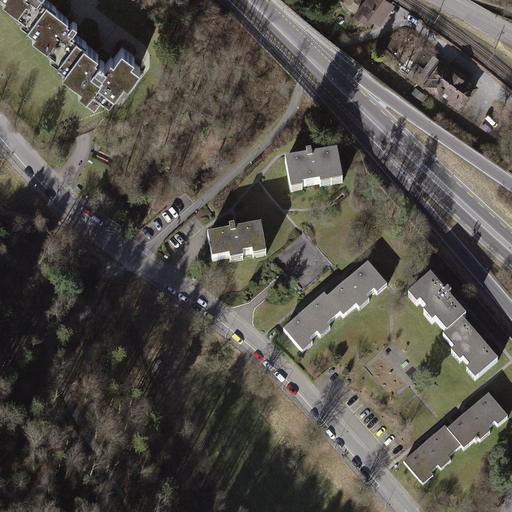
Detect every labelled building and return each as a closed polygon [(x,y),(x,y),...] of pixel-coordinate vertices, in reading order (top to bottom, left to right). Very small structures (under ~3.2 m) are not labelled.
[(2,0),(23,16),(21,19),(28,24),(27,25),(35,31),(33,34),(55,50),(52,53),(66,64),(63,68),(82,82),(79,86),(96,98),(102,90),(111,96),(126,76),(130,78),(142,62),(133,56),(136,52),(123,43),(115,54),(112,52),(111,53),(102,46),(100,49),(87,40),(87,39),(72,28),(79,19),(77,18),(79,16),(71,10),(68,13),(50,0),(2,0)] [(392,3),(387,0),(363,0),(355,12),(370,22),(374,16),(379,20),(392,3)] [(415,62),(407,73),(439,97),(441,94),(449,100),(447,103),(457,110),(475,86),(434,56),(424,69),(415,62)] [(284,162),(289,191),(301,189),(301,186),(318,183),(319,186),(341,182),(336,152),(284,162)] [(262,226),(210,236),(213,260),(231,257),(231,261),(244,259),(244,254),(254,252),(255,257),(268,255),(262,226)] [(323,296),(282,331),(302,354),(313,345),(309,341),(316,335),(320,339),(331,330),(327,326),(339,315),(342,319),(355,307),(358,311),(368,302),(365,298),(374,291),(377,295),(386,287),(367,265),(327,300),(323,296)] [(466,318),(430,277),(407,297),(417,308),(420,305),(426,311),(422,315),(432,326),(436,322),(446,334),(443,337),(454,350),(451,353),(460,363),(463,360),(471,369),(467,372),(475,381),(497,362),(462,322),(466,318)] [(445,428),(403,464),(423,487),(434,478),(431,474),(438,468),(441,472),(452,462),(449,458),(460,448),(464,452),(477,440),(480,443),(490,435),(487,431),(495,424),(498,428),(508,419),(489,398),(448,433),(445,428)]
